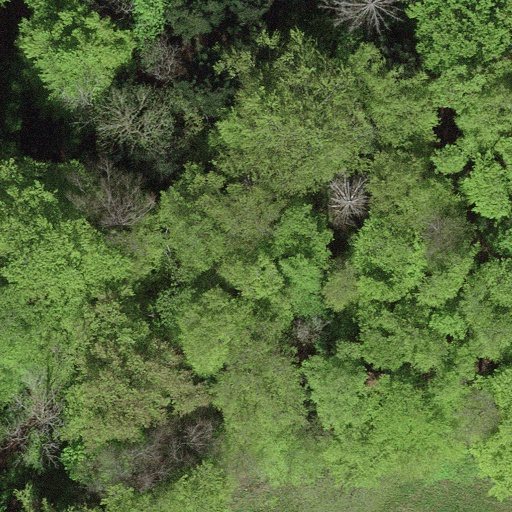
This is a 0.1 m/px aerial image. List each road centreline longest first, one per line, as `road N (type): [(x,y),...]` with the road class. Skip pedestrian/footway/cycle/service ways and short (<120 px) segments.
road 1 (track): [(511,470),(415,463),(162,397),(83,354)]
road 2 (track): [(83,354),(0,247)]
